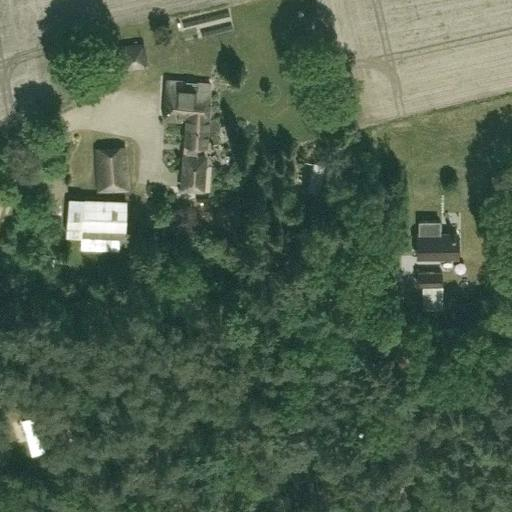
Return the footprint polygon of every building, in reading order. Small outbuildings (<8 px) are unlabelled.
[(146,65),(143,42),(119,45),(122,68),(146,65)] [(186,111),(206,114),(210,83),(166,78),(162,119),(184,121),(185,121),(186,111)] [(185,121),(184,121),(182,142),(185,143),(184,153),(181,153),(178,187),(200,189),(202,155),(194,154),(195,144),(203,145),(206,114),(186,111),(185,121)] [(128,187),(125,146),(95,149),(98,189),(128,187)] [(43,158),(44,176),(38,176),(38,202),(48,202),(48,213),(60,212),(59,202),(61,202),(61,188),(66,188),(65,176),(65,157),(43,158)] [(233,170),(226,171),(223,177),(227,182),(233,182),(237,176),(233,170)] [(126,198),(82,196),(79,196),(77,235),(124,238),(126,198)] [(439,220),(419,220),(419,233),(417,233),(417,255),(457,255),(457,233),(439,233),(439,220)] [(440,271),(416,271),(417,283),(441,283),(440,271)] [(457,327),(440,327),(441,344),(457,344),(457,327)]
